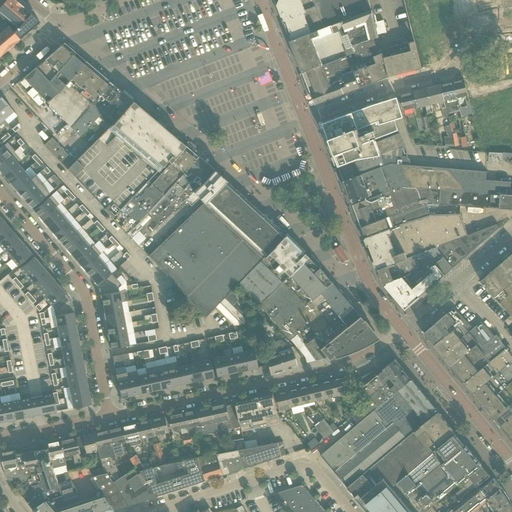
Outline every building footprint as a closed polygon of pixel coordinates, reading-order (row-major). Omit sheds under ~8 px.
[(13,0),(5,0),(0,6),(0,12),(18,28),(13,32),(19,39),(39,22),(13,0)] [(292,33),(289,35),(290,37),(290,40),(290,41),(371,9),(368,0),(279,0),(282,7),(292,33)] [(426,0),(435,36),(429,37),(419,40),(417,40),(422,60),(424,60),(434,58),(448,54),(444,35),(457,32),(449,0),(426,0)] [(290,41),(302,73),(376,44),(374,39),(378,37),(372,10),(371,10),(371,9),(290,41)] [(511,28),(511,11),(501,12),(502,31),(511,30),(511,28)] [(0,36),(5,42),(9,47),(18,40),(8,27),(0,33),(0,36)] [(0,55),(9,47),(5,42),(0,36),(0,55)] [(388,47),(390,55),(386,56),(384,57),(389,76),(391,75),(416,69),(416,70),(421,68),(414,41),(388,47)] [(75,52),(64,43),(35,68),(49,83),(75,52)] [(302,73),(310,93),(331,85),(330,82),(336,80),(335,79),(354,71),(354,70),(360,68),(358,64),(367,60),(366,56),(378,52),(376,44),(302,73)] [(85,61),(75,52),(49,83),(35,68),(23,78),(30,85),(33,88),(45,101),(47,103),(58,92),(58,93),(85,61)] [(371,65),(370,66),(371,67),(373,66),(375,71),(369,73),(373,83),(389,77),(389,76),(384,57),(383,57),(382,52),(379,54),(374,56),(375,57),(369,59),(371,65)] [(354,71),(360,87),(373,83),(369,73),(375,71),(373,66),(371,67),(370,66),(371,65),(369,59),(367,60),(358,64),(360,68),(354,70),(354,71)] [(98,72),(97,72),(85,61),(58,93),(58,92),(47,103),(63,120),(73,109),(69,105),(98,72)] [(331,85),(310,93),(315,105),(360,87),(354,71),(335,79),(336,80),(330,82),(331,85)] [(85,109),(109,81),(98,72),(69,105),(73,109),(63,120),(70,127),(85,109)] [(304,96),(308,95),(300,75),(296,76),(304,96)] [(464,80),(454,82),(458,98),(457,98),(460,111),(461,116),(462,116),(464,116),(469,114),(472,114),(469,101),(466,102),(465,96),(468,95),(467,94),(466,89),(464,80)] [(85,109),(70,127),(79,137),(89,127),(94,122),(98,118),(98,117),(103,112),(109,105),(108,104),(110,103),(111,104),(116,98),(121,92),(110,82),(109,81),(85,109)] [(454,82),(441,85),(447,114),(448,114),(460,111),(457,98),(458,98),(454,82)] [(511,84),(470,94),(475,117),(511,108),(511,84)] [(441,85),(427,88),(431,104),(440,101),(443,115),(444,118),(448,117),(447,114),(441,85)] [(33,88),(27,93),(39,106),(45,101),(33,88)] [(427,88),(414,92),(417,108),(425,106),(427,114),(431,113),(433,112),(431,104),(427,88)] [(98,117),(98,118),(108,127),(132,101),(121,92),(116,98),(111,104),(110,103),(108,104),(109,105),(103,112),(98,117)] [(414,92),(400,95),(400,96),(402,105),(404,111),(413,109),(415,117),(416,117),(419,131),(424,130),(425,130),(422,117),(421,115),(419,115),(417,108),(414,92)] [(0,115),(4,120),(7,124),(17,116),(13,112),(1,97),(0,96),(0,115)] [(389,100),(378,103),(385,123),(393,133),(398,131),(398,130),(394,118),(399,117),(403,116),(397,97),(392,99),(389,100)] [(112,218),(115,216),(117,213),(168,161),(170,163),(184,145),(132,101),(108,127),(81,156),(67,170),(112,218)] [(329,143),(331,145),(346,139),(355,139),(375,140),(375,139),(393,133),(385,123),(378,103),(374,104),(322,123),(329,143)] [(94,122),(89,127),(97,135),(102,130),(94,122)] [(67,124),(56,134),(61,139),(72,129),(67,124)] [(331,145),(339,166),(354,160),(379,155),(407,157),(407,156),(406,153),(405,154),(399,133),(376,142),(375,140),(355,139),(346,139),(331,145)] [(52,138),(44,145),(65,168),(73,160),(52,138)] [(7,143),(0,148),(0,163),(14,151),(7,143)] [(168,161),(117,213),(132,228),(184,173),(198,157),(184,145),(170,163),(168,161)] [(14,151),(0,163),(0,171),(3,175),(17,164),(18,163),(21,160),(20,160),(14,152),(15,151),(14,151)] [(511,153),(488,152),(488,158),(492,163),(498,163),(503,159),(507,162),(511,157),(511,153)] [(339,166),(344,180),(359,174),(360,175),(390,163),(411,165),(409,159),(408,159),(407,157),(379,155),(354,160),(339,166)] [(206,163),(198,157),(184,173),(132,228),(127,233),(131,238),(139,231),(152,218),(153,219),(169,201),(171,202),(189,183),(206,163)] [(35,162),(32,165),(36,169),(40,166),(43,163),(38,159),(35,162)] [(152,218),(139,231),(145,238),(158,226),(173,211),(185,200),(202,182),(213,170),(206,163),(189,183),(180,193),(171,202),(169,201),(153,219),(152,218)] [(401,186),(441,190),(483,193),(510,195),(511,182),(486,180),(487,172),(411,165),(390,163),(360,175),(359,174),(344,180),(353,203),(371,196),(372,198),(375,196),(374,194),(383,191),(384,193),(401,186)] [(10,183),(24,172),(23,171),(17,164),(3,175),(10,183)] [(24,172),(10,183),(17,191),(34,176),(36,175),(29,167),(24,172)] [(225,180),(213,170),(202,182),(185,200),(192,207),(199,199),(203,204),(215,193),(225,180)] [(24,200),(42,185),(34,176),(17,191),(24,200)] [(227,182),(225,180),(215,193),(203,204),(204,204),(148,256),(156,264),(211,214),(214,210),(217,212),(218,211),(221,213),(225,208),(223,206),(233,194),(236,190),(227,182)] [(42,185),(24,200),(31,208),(49,193),(53,189),(46,181),(42,185)] [(429,203),(429,202),(440,203),(441,190),(401,186),(384,193),(375,196),(372,198),(368,199),(354,205),(362,227),(421,204),(429,203)] [(236,190),(233,194),(223,206),(225,208),(221,213),(218,211),(217,212),(214,210),(211,214),(156,264),(164,273),(247,207),(250,203),(236,190)] [(482,207),(508,209),(511,209),(511,195),(510,195),(483,193),(441,190),(440,203),(482,207)] [(51,196),(33,211),(41,220),(55,208),(58,205),(60,203),(64,200),(56,191),(51,196)] [(55,208),(41,220),(48,228),(62,216),(67,211),(60,203),(58,205),(55,208)] [(280,231),(254,206),(250,203),(247,207),(164,273),(205,317),(215,307),(224,298),(231,291),(238,283),(261,260),(285,235),(283,234),(282,233),(280,231)] [(421,204),(362,227),(366,236),(430,215),(427,207),(426,204),(421,204)] [(366,236),(378,269),(436,247),(464,237),(468,235),(460,214),(430,215),(366,236)] [(55,236),(68,224),(62,216),(48,228),(55,236)] [(55,235),(55,236),(62,244),(81,227),(74,219),(69,224),(55,235)] [(464,237),(436,247),(453,268),(500,228),(497,224),(468,235),(464,237)] [(6,225),(0,229),(0,242),(12,232),(9,229),(6,225)] [(81,227),(62,244),(68,252),(82,240),(88,235),(81,227)] [(139,231),(131,238),(138,245),(145,238),(139,231)] [(0,255),(5,252),(6,251),(19,240),(13,233),(12,232),(0,242),(0,255)] [(238,283),(259,306),(306,256),(303,253),(285,235),(261,260),(238,283)] [(19,240),(6,251),(5,252),(11,259),(12,258),(25,247),(19,240)] [(89,248),(82,240),(68,252),(75,260),(89,248)] [(76,260),(75,260),(83,269),(102,252),(106,249),(99,241),(93,246),(93,245),(89,248),(78,258),(76,260)] [(339,246),(332,250),(341,263),(348,258),(339,246)] [(25,247),(12,258),(11,259),(17,266),(31,254),(25,247)] [(378,269),(384,284),(436,264),(445,275),(453,268),(436,247),(378,269)] [(102,252),(83,269),(90,277),(104,265),(109,261),(102,252)] [(511,254),(483,279),(506,305),(511,300),(511,254)] [(259,306),(267,314),(320,270),(319,269),(318,268),(317,268),(308,258),(306,256),(259,306)] [(19,269),(26,276),(27,276),(40,264),(33,257),(19,269)] [(40,264),(27,276),(26,276),(32,284),(33,283),(46,272),(41,265),(40,264)] [(436,264),(384,284),(405,310),(445,275),(436,264)] [(97,286),(111,274),(104,265),(90,277),(97,286)] [(267,314),(278,326),(296,311),(296,312),(319,293),(331,283),(320,270),(267,314)] [(46,272),(33,283),(32,284),(39,292),(40,291),(44,287),(53,280),(47,273),(46,272)] [(99,288),(101,295),(119,291),(118,288),(121,285),(111,274),(97,286),(99,288)] [(46,299),(47,298),(54,292),(59,287),(53,280),(44,287),(40,291),(39,292),(46,299)] [(340,293),(338,292),(336,294),(335,292),(336,289),(332,284),(331,283),(319,293),(296,312),(296,311),(278,326),(287,337),(340,293)] [(52,307),(54,306),(63,297),(66,295),(59,287),(54,292),(47,298),(46,299),(52,307)] [(121,302),(119,291),(101,295),(103,305),(121,302)] [(231,291),(224,298),(232,306),(237,300),(233,296),(234,294),(231,291)] [(345,300),(340,294),(340,293),(287,337),(290,340),(296,335),(303,344),(349,305),(347,302),(345,305),(343,303),(345,300)] [(63,297),(54,306),(52,307),(53,308),(55,318),(73,314),(70,300),(66,295),(63,297)] [(224,298),(215,307),(238,330),(247,320),(232,306),(224,298)] [(121,302),(103,305),(105,316),(123,313),(121,302)] [(315,361),(326,358),(318,348),(346,326),(347,326),(359,316),(356,313),(354,315),(353,314),(354,311),(349,305),(303,344),(315,361)] [(427,338),(434,346),(464,321),(453,308),(428,329),(427,338)] [(105,316),(107,327),(125,324),(132,323),(130,312),(123,313),(105,316)] [(75,324),(73,314),(55,318),(57,328),(70,325),(75,324)] [(507,326),(511,321),(511,318),(510,315),(503,321),(507,326)] [(334,358),(337,357),(340,356),(343,355),(348,353),(352,352),(358,349),(362,347),(368,344),(372,342),(376,339),(378,338),(363,319),(362,320),(359,316),(347,326),(346,326),(318,348),(326,358),(328,360),(328,359),(332,356),(334,358)] [(434,346),(442,355),(442,354),(472,330),(464,321),(434,346)] [(481,322),(472,330),(442,354),(442,355),(451,366),(479,343),(483,347),(495,336),(481,322)] [(125,324),(107,327),(109,338),(127,335),(134,333),(132,323),(125,324)] [(75,324),(70,325),(57,328),(59,338),(72,335),(77,334),(75,324)] [(127,335),(109,338),(111,349),(129,346),(136,344),(134,333),(127,335)] [(77,334),(72,335),(59,338),(61,348),(73,345),(79,344),(77,334)] [(451,366),(465,383),(506,349),(496,335),(495,336),(483,347),(479,343),(451,366)] [(278,353),(284,371),(297,366),(292,350),(290,350),(290,348),(288,348),(286,344),(285,345),(284,343),(284,342),(283,341),(282,340),(281,340),(280,339),(279,339),(278,339),(277,340),(276,340),(272,345),(275,348),(278,353)] [(79,344),(73,345),(61,348),(63,358),(74,356),(81,354),(79,344)] [(262,350),(260,352),(264,357),(265,359),(267,365),(268,367),(270,375),(284,371),(278,353),(275,348),(272,345),(271,346),(269,347),(262,350)] [(473,393),(476,391),(511,360),(511,356),(506,349),(465,383),(473,393)] [(247,370),(257,368),(253,350),(250,351),(243,352),(247,370)] [(237,372),(247,370),(243,352),(233,354),(237,372)] [(81,354),(74,356),(63,358),(65,367),(65,368),(75,366),(83,364),(81,354)] [(226,375),(237,372),(233,354),(223,357),(226,375)] [(168,358),(165,359),(166,365),(166,364),(171,387),(182,385),(178,367),(177,362),(176,362),(175,356),(168,358)] [(212,359),(216,377),(226,375),(223,357),(212,359)] [(355,381),(353,382),(353,384),(359,391),(362,394),(365,391),(370,397),(363,403),(371,414),(386,401),(378,391),(403,370),(395,360),(394,360),(394,359),(394,360),(392,358),(388,361),(380,367),(375,371),(369,374),(364,377),(356,380),(356,381),(355,381)] [(209,360),(199,362),(203,380),(213,377),(209,360)] [(511,360),(476,391),(486,403),(511,381),(511,360)] [(156,367),(155,361),(145,363),(146,369),(156,367)] [(203,380),(199,362),(188,364),(192,382),(203,380)] [(65,367),(59,369),(61,378),(67,377),(67,378),(85,375),(83,364),(75,366),(65,368),(65,367)] [(171,387),(166,364),(166,365),(156,367),(161,389),(171,387)] [(192,382),(188,364),(178,367),(182,385),(192,382)] [(134,365),(124,368),(130,396),(141,394),(136,371),(134,365)] [(124,367),(114,369),(116,375),(115,375),(121,398),(130,396),(124,368),(124,367)] [(161,389),(156,367),(146,369),(151,392),(161,389)] [(146,369),(136,371),(141,394),(151,392),(146,369)] [(411,380),(403,370),(378,391),(386,401),(411,380)] [(87,385),(85,375),(67,378),(69,387),(69,388),(87,385)] [(345,378),(334,381),(337,396),(338,399),(356,394),(356,392),(349,379),(346,380),(345,378)] [(347,488),(358,479),(414,432),(417,426),(419,425),(436,410),(435,410),(427,401),(428,400),(427,399),(427,400),(419,391),(420,390),(419,389),(419,390),(411,381),(412,380),(411,380),(386,401),(371,414),(358,424),(359,424),(320,456),(347,488)] [(333,381),(322,384),(326,399),(337,396),(333,381)] [(511,381),(486,403),(497,416),(511,403),(511,381)] [(322,384),(310,386),(314,402),(326,399),(322,384)] [(69,387),(63,389),(65,399),(71,397),(71,398),(89,395),(87,385),(69,388),(69,387)] [(310,386),(299,389),(303,404),(314,402),(310,386)] [(299,389),(287,392),(291,407),(303,404),(299,389)] [(291,407),(287,392),(276,395),(280,410),(291,407)] [(36,400),(39,415),(43,414),(56,412),(52,394),(42,396),(42,399),(40,400),(36,400)] [(236,404),(241,427),(242,431),(279,423),(273,394),(235,402),(236,404)] [(65,399),(67,409),(73,408),(90,405),(91,405),(89,395),(71,398),(71,397),(65,399)] [(39,415),(36,400),(31,401),(30,398),(20,400),(22,411),(24,418),(33,416),(39,415)] [(11,402),(14,420),(24,418),(22,411),(20,400),(11,402)] [(1,404),(4,422),(14,420),(11,402),(1,404)] [(363,403),(350,414),(352,416),(358,424),(371,414),(363,403)] [(511,403),(497,416),(505,425),(511,418),(511,403)] [(213,407),(211,407),(217,432),(241,427),(236,404),(226,406),(226,404),(213,407)] [(303,404),(291,407),(293,413),(304,411),(303,404)] [(217,432),(211,407),(198,410),(203,435),(217,432)] [(198,410),(184,413),(188,432),(189,432),(188,429),(195,427),(196,433),(197,433),(203,432),(198,410)] [(352,416),(350,414),(347,411),(344,414),(348,419),(352,416)] [(184,413),(169,416),(172,426),(173,432),(181,430),(184,445),(192,443),(190,436),(189,436),(188,432),(184,413)] [(391,488),(395,485),(395,484),(456,434),(439,414),(416,434),(414,432),(358,479),(368,491),(384,478),(391,488)] [(165,417),(151,420),(155,436),(169,433),(168,427),(165,417)] [(329,426),(323,418),(314,426),(324,438),(334,431),(329,426)] [(151,420),(137,424),(141,440),(155,436),(151,420)] [(137,424),(123,427),(127,443),(128,446),(128,447),(142,444),(141,440),(141,438),(137,424)] [(123,427),(106,431),(112,456),(113,456),(114,460),(121,459),(119,454),(124,453),(122,446),(122,444),(127,443),(123,427)] [(106,431),(95,434),(99,450),(100,457),(101,458),(104,474),(105,474),(108,473),(114,483),(122,478),(114,460),(113,456),(112,456),(106,431)] [(83,437),(80,437),(83,449),(86,448),(87,453),(99,450),(95,434),(83,437)] [(397,483),(406,494),(465,445),(456,434),(395,484),(395,485),(397,483)] [(76,438),(60,442),(64,457),(74,455),(76,464),(86,461),(83,449),(80,437),(76,438)] [(229,441),(231,451),(239,450),(246,448),(244,441),(243,438),(229,441)] [(244,441),(246,448),(258,446),(257,439),(244,441)] [(311,441),(307,444),(311,449),(312,449),(315,446),(311,441)] [(60,442),(47,444),(48,448),(52,469),(66,466),(64,457),(60,442)] [(244,468),(281,456),(278,442),(258,446),(246,448),(239,450),(244,468)] [(163,451),(161,443),(154,444),(156,453),(163,451)] [(406,494),(415,504),(473,455),(465,445),(406,494)] [(22,453),(17,455),(19,465),(28,477),(31,474),(37,473),(37,472),(32,447),(22,449),(22,453)] [(34,447),(32,447),(37,473),(52,469),(48,448),(35,451),(34,447)] [(222,472),(223,475),(244,468),(239,450),(231,451),(217,454),(217,455),(222,472)] [(16,451),(1,453),(5,476),(15,487),(29,477),(28,477),(19,465),(17,455),(16,451)] [(156,453),(158,461),(159,461),(165,459),(168,459),(166,454),(164,455),(163,451),(156,453)] [(130,458),(135,465),(141,462),(136,455),(130,458)] [(198,458),(205,481),(223,475),(222,472),(217,455),(198,458)] [(425,511),(431,507),(460,483),(482,465),(473,455),(415,504),(421,511),(425,511)] [(137,468),(134,469),(136,472),(147,489),(150,488),(156,497),(205,481),(198,458),(184,460),(189,473),(157,484),(152,467),(139,471),(137,468)] [(482,465),(460,483),(463,487),(454,496),(459,502),(464,497),(490,476),(482,465)] [(52,469),(37,473),(39,485),(43,483),(45,490),(42,491),(45,498),(45,499),(61,494),(58,484),(52,469)] [(128,503),(129,505),(156,497),(150,488),(147,489),(136,472),(134,469),(122,478),(114,483),(128,503)] [(77,493),(73,483),(67,473),(64,473),(67,481),(58,484),(61,494),(62,496),(77,493)] [(114,483),(108,473),(98,475),(93,477),(94,478),(100,489),(105,496),(114,510),(129,505),(128,503),(114,483)] [(411,511),(391,488),(384,478),(368,491),(358,479),(347,488),(367,511),(411,511)] [(488,498),(500,489),(493,479),(482,488),(480,486),(464,500),(449,511),(475,511),(490,500),(488,498)] [(36,497),(27,503),(32,510),(46,500),(45,499),(45,498),(42,491),(45,490),(43,483),(39,485),(34,486),(36,497)] [(288,511),(325,511),(302,485),(274,494),(288,511)] [(495,511),(508,502),(500,489),(488,498),(490,500),(475,511),(495,511)] [(57,511),(56,511),(46,500),(32,510),(34,511),(108,511),(114,510),(105,496),(57,511)] [(511,511),(511,507),(508,502),(495,511),(511,511)]
